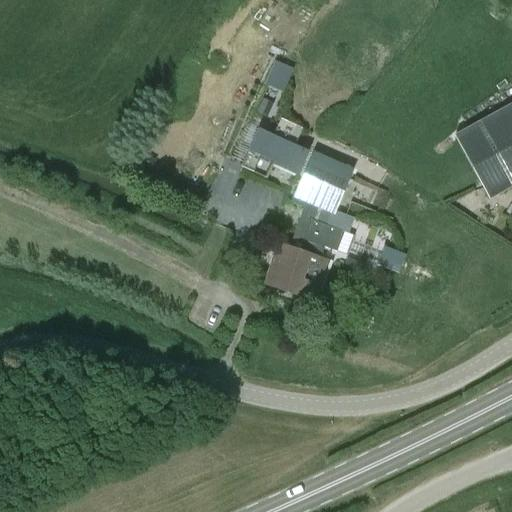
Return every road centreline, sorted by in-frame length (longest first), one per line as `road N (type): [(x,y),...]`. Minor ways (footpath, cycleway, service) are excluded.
road 1 (unclassified): [(219,389),(339,410),(389,403),(443,383),(511,340)]
road 2 (unclassified): [(0,192),(245,313)]
road 3 (primary): [(511,403),(270,511)]
road 4 (unclassified): [(0,358),(59,347),(135,354),(219,389)]
